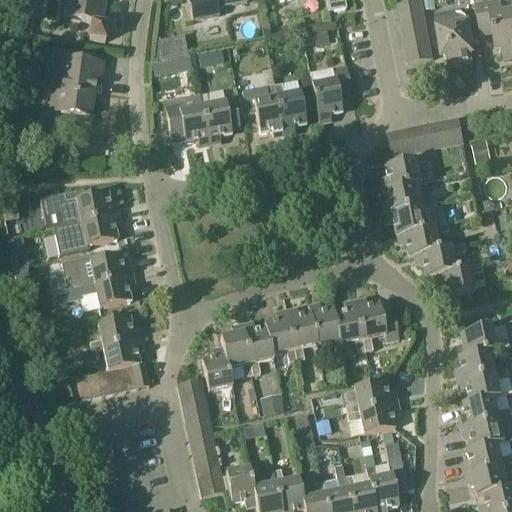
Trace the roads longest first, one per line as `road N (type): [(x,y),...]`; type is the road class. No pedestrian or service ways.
road 1 (residential): [(429,511),(436,333),(415,298),(370,269)]
road 2 (residential): [(146,175),(176,190),(350,156)]
road 3 (residential): [(178,320),(288,282),(370,269)]
road 4 (residential): [(146,175),(138,70),(147,0)]
road 5 (residential): [(178,320),(146,175)]
road 6 (residential): [(0,190),(146,175)]
road 7 (residential): [(39,428),(167,396)]
road 8 (unknown): [(186,500),(142,492),(123,407)]
road 9 (residential): [(198,511),(186,500),(167,396)]
road 10 (residential): [(39,428),(0,314)]
